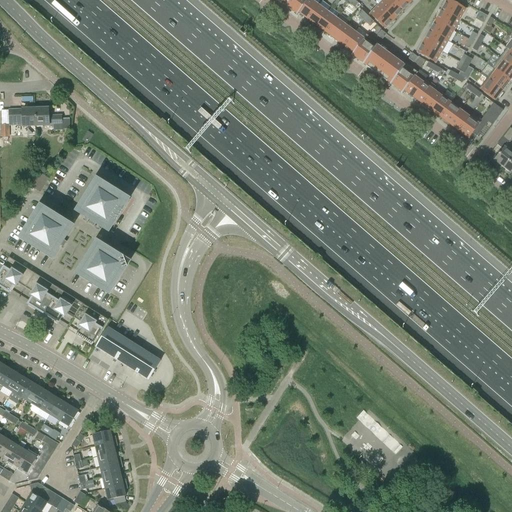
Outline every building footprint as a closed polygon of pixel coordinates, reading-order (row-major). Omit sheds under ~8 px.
[(299,13),(308,0),(288,0),(288,1),(289,2),(286,7),(296,15),(297,16),(299,13)] [(308,0),(299,13),(308,20),(318,6),(309,0),(308,0)] [(358,3),(353,0),(350,0),(348,3),(354,8),(358,3)] [(389,0),(383,0),(378,6),(394,20),(402,11),(389,0)] [(389,0),(402,11),(410,3),(407,0),(389,0)] [(447,0),(441,11),(460,21),(466,10),(447,0)] [(318,6),(308,20),(317,27),(327,13),(318,6)] [(394,20),(378,6),(370,15),(385,30),(394,20)] [(363,21),(367,16),(362,11),(358,15),(363,21)] [(454,32),(460,21),(441,11),(435,21),(454,32)] [(479,12),(475,19),(483,24),(487,17),(479,12)] [(336,20),(327,13),(317,27),(326,33),(336,20)] [(373,22),(367,16),(363,21),(369,26),(373,22)] [(490,18),(486,25),(490,28),(494,21),(490,18)] [(326,33),(335,40),(345,26),(336,20),(326,33)] [(454,32),(435,21),(429,32),(448,42),(454,32)] [(345,26),(335,40),(344,46),(354,33),(345,26)] [(377,36),(382,40),(386,35),(381,31),(377,36)] [(429,32),(423,42),(442,53),(448,42),(429,32)] [(344,46),(353,53),(363,40),(354,33),(344,46)] [(472,33),(468,40),(473,42),(477,35),(472,33)] [(367,60),(377,47),(379,45),(366,35),(363,40),(353,53),(351,56),(352,57),(352,56),(363,64),(366,59),(367,60)] [(476,43),(480,45),(484,38),(480,36),(476,43)] [(473,42),(468,40),(464,47),(469,49),(473,42)] [(442,53),(423,42),(417,53),(436,63),(442,53)] [(477,52),(480,45),(476,43),(472,50),(477,52)] [(390,56),(377,47),(367,60),(366,59),(362,65),(376,75),(390,56)] [(511,53),(506,49),(499,59),(511,68),(511,53)] [(413,63),(417,58),(412,54),(408,59),(413,63)] [(463,55),(459,62),(463,64),(467,57),(463,55)] [(403,66),(390,56),(376,75),(391,86),(391,85),(395,80),(393,79),(403,66)] [(463,64),(468,67),(472,60),(467,57),(463,64)] [(511,78),(511,68),(499,59),(492,69),(494,70),(509,82),(511,78)] [(463,64),(459,62),(455,69),(460,72),(463,64)] [(433,71),(435,67),(428,63),(426,67),(433,71)] [(404,91),(414,78),(416,76),(417,73),(405,64),(403,66),(393,79),(395,80),(391,85),(402,93),(401,94),(402,94),(404,92),(404,91)] [(464,74),(468,67),(463,64),(460,72),(464,74)] [(442,71),(435,67),(433,71),(440,75),(442,71)] [(494,70),(486,80),(502,91),(509,82),(494,70)] [(454,80),(457,75),(450,71),(448,76),(454,80)] [(464,79),(457,75),(454,80),(461,84),(464,79)] [(412,97),(423,81),(416,76),(414,78),(404,91),(404,92),(412,97)] [(412,97),(422,105),(434,89),(436,87),(425,79),(423,81),(412,97)] [(502,91),(486,80),(479,89),(495,101),(502,91)] [(466,89),(472,94),(475,90),(469,85),(466,89)] [(434,89),(422,105),(431,112),(443,96),(434,89)] [(475,90),(472,94),(479,99),(482,95),(475,90)] [(431,112),(440,118),(452,102),(443,96),(431,112)] [(449,125),(461,109),(452,102),(440,118),(449,125)] [(493,104),(490,109),(499,116),(503,111),(493,104)] [(36,126),(35,109),(23,110),(23,111),(9,111),(10,126),(23,125),(23,126),(36,126)] [(35,109),(36,126),(49,126),(49,125),(54,125),(54,131),(62,131),(62,116),(49,116),(48,109),(35,109)] [(458,132),(470,116),(461,109),(449,125),(458,132)] [(490,109),(486,114),(496,121),(499,116),(490,109)] [(488,123),(482,119),(481,121),(472,114),(470,116),(458,132),(468,139),(472,133),(477,137),(488,123)] [(486,114),(482,119),(488,123),(492,126),(496,121),(486,114)] [(9,125),(1,125),(1,138),(2,138),(9,138),(9,125)] [(511,137),(511,130),(510,129),(497,146),(503,150),(506,146),(511,137)] [(88,132),(83,140),(88,143),(93,135),(88,132)] [(494,161),(504,169),(511,158),(511,153),(509,151),(510,149),(506,146),(503,150),(494,161)] [(49,179),(40,173),(31,187),(40,193),(49,179)] [(116,193),(113,190),(109,188),(97,181),(89,193),(85,200),(77,212),(89,220),(97,225),(97,224),(109,232),(116,220),(117,220),(121,213),(128,200),(116,193)] [(64,240),(72,227),(60,220),(53,215),(41,208),(33,220),(28,227),(21,239),(52,259),(60,247),(65,240),(64,240)] [(85,263),(78,275),(90,282),(90,283),(97,287),(109,295),(117,282),(117,283),(121,275),(129,263),(117,256),(117,255),(110,251),(97,243),(90,255),(85,263)] [(25,288),(35,274),(9,258),(0,272),(0,286),(3,288),(2,289),(9,293),(14,286),(16,287),(18,284),(25,288)] [(59,289),(35,274),(25,288),(33,293),(31,296),(33,297),(28,305),(35,309),(43,314),(59,289)] [(74,319),(83,304),(59,289),(43,314),(51,319),(51,320),(58,324),(63,316),(65,317),(67,314),(74,319)] [(83,304),(74,319),(81,324),(79,327),(81,328),(77,336),(83,340),(84,339),(92,345),(98,336),(98,337),(109,320),(83,304)] [(95,348),(106,355),(119,335),(108,328),(95,348)] [(106,355),(116,361),(129,341),(119,335),(106,355)] [(116,361),(126,367),(139,347),(129,341),(116,361)] [(126,367),(137,374),(149,354),(139,347),(126,367)] [(161,361),(149,354),(137,374),(148,381),(161,361)] [(0,384),(3,387),(15,368),(10,365),(8,368),(3,365),(0,370),(0,384)] [(12,393),(22,378),(22,377),(17,373),(18,370),(15,368),(3,387),(12,393)] [(12,393),(22,398),(33,380),(29,377),(27,380),(22,377),(22,378),(12,393)] [(31,404),(41,388),(35,385),(37,382),(33,380),(22,398),(31,404)] [(40,410),(45,403),(52,391),(48,388),(46,391),(41,388),(31,404),(40,410)] [(50,416),(60,400),(54,397),(56,394),(52,391),(45,403),(40,410),(50,416)] [(59,422),(60,420),(71,403),(66,400),(64,403),(60,400),(50,416),(59,422)] [(71,403),(60,420),(59,422),(69,428),(79,412),(73,408),(75,405),(71,403)] [(367,427),(374,421),(365,411),(358,417),(367,427)] [(2,417),(8,421),(11,415),(5,412),(2,417)] [(30,420),(29,422),(31,424),(37,415),(35,414),(30,421),(30,420)] [(8,421),(14,424),(17,419),(11,415),(8,421)] [(30,427),(24,423),(21,429),(27,432),(30,427)] [(27,432),(32,436),(36,431),(30,427),(27,432)] [(50,437),(56,440),(60,434),(54,430),(50,437)] [(95,447),(117,442),(115,437),(112,438),(110,432),(92,436),(95,447)] [(47,438),(44,443),(46,444),(50,446),(53,441),(47,438)] [(77,449),(81,443),(76,440),(75,439),(72,446),(77,449)] [(0,457),(8,462),(9,460),(17,446),(8,440),(0,453),(0,457)] [(53,441),(50,446),(56,450),(59,445),(53,441)] [(97,458),(116,454),(114,448),(118,447),(117,442),(95,447),(97,458)] [(56,450),(50,446),(46,444),(43,449),(47,451),(53,455),(56,450)] [(8,462),(17,468),(26,452),(17,446),(9,460),(8,462)] [(53,455),(47,451),(43,449),(40,454),(50,460),(53,455)] [(34,464),(37,459),(37,458),(26,452),(17,468),(27,474),(31,469),(34,464)] [(50,460),(40,454),(37,458),(37,459),(46,465),(50,460)] [(100,468),(122,463),(121,459),(117,460),(116,454),(97,458),(100,468)] [(46,465),(37,459),(34,464),(38,466),(43,470),(46,465)] [(102,479),(121,475),(119,469),(123,468),(122,463),(100,468),(102,479)] [(43,470),(38,466),(34,464),(31,469),(40,475),(43,470)] [(8,472),(4,469),(0,475),(0,476),(4,478),(8,472)] [(40,475),(31,469),(27,474),(29,481),(37,480),(40,475)] [(105,490),(127,484),(126,480),(122,481),(121,475),(102,479),(105,490)] [(30,486),(32,494),(37,497),(43,487),(38,484),(30,486)] [(127,502),(126,496),(124,490),(128,489),(127,484),(105,490),(108,501),(114,499),(115,505),(126,503),(127,502)] [(43,487),(37,497),(42,500),(48,490),(43,487)] [(48,490),(42,500),(47,503),(53,493),(48,490)] [(77,497),(83,501),(86,496),(80,492),(77,497)] [(53,493),(47,503),(47,504),(52,507),(58,496),(53,493)] [(47,504),(47,503),(42,500),(37,497),(32,494),(26,503),(39,511),(42,511),(47,504)] [(57,510),(63,499),(58,496),(52,507),(57,510)] [(83,501),(77,497),(74,502),(80,506),(83,501)] [(69,503),(63,499),(57,510),(60,511),(63,511),(65,509),(69,503)] [(6,504),(13,508),(16,504),(9,500),(6,504)] [(39,511),(26,503),(20,511),(39,511)] [(69,503),(65,509),(69,511),(70,511),(74,506),(69,503)] [(126,503),(115,505),(118,506),(127,511),(130,506),(126,503)]
